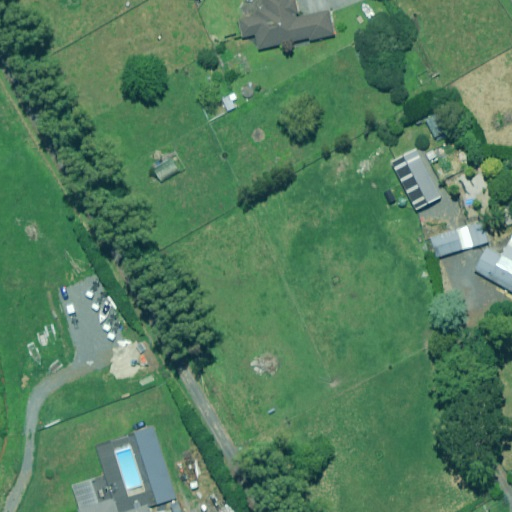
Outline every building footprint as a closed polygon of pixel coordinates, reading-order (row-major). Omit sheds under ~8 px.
[(256,36),(259,50),(310,39),(310,42),(336,37),(331,12),(309,16),(305,0),(265,0),(267,7),(259,9),(260,15),(239,20),(243,39),(256,36)] [(238,99),(236,94),(224,99),(229,112),(236,109),(233,101),(238,99)] [(446,133),(438,116),(427,121),(436,138),(446,133)] [(431,188),(413,153),(409,145),(397,151),(402,159),(397,161),(415,196),(431,188)] [(436,149),(426,153),(432,166),(442,162),(436,149)] [(180,170),(173,158),(154,169),(161,181),(180,170)] [(494,242),(488,221),(432,237),(438,258),(494,242)] [(511,242),(506,253),(491,245),(477,272),(511,291),(511,242)] [(78,511),(77,511),(151,511),(150,506),(131,511),(119,511),(115,500),(101,504),(93,480),(73,486),(81,511),(78,511)] [(239,511),(235,502),(226,507),(228,511),(239,511)]
